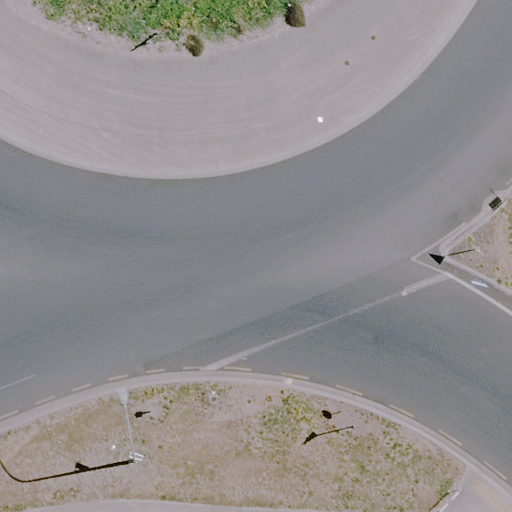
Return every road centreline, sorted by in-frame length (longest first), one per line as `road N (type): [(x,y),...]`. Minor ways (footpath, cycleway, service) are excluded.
road 1 (primary): [(511,101),(393,206),(269,255)]
road 2 (motorway): [(511,411),(269,255)]
road 3 (primary): [(269,255),(127,264)]
road 4 (secondary): [(127,264),(0,323)]
road 5 (primary): [(127,264),(0,232)]
